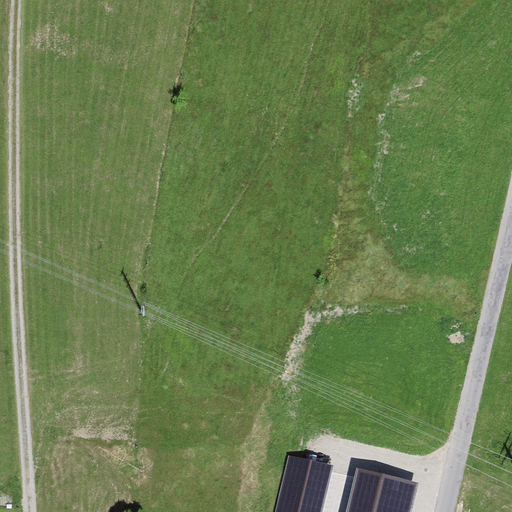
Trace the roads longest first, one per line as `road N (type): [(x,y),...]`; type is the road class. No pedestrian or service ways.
road 1 (track): [(18,0),(14,148),(31,511)]
road 2 (unclassified): [(511,237),(446,511)]
